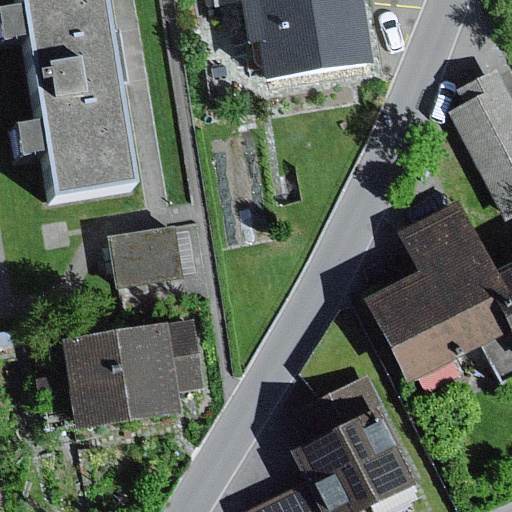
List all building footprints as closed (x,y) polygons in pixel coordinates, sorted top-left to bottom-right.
[(103,0),(14,0),(49,208),(135,194),(103,0)] [(367,0),(246,0),(244,0),(253,55),(265,53),(271,90),(379,73),(367,0)] [(511,96),(499,72),(454,96),(463,114),(450,121),(507,227),(511,224),(511,96)] [(461,207),(400,238),(413,262),(421,279),(367,306),(409,389),(487,350),(505,386),(511,382),(511,310),(496,280),(461,207)] [(175,228),(107,237),(115,294),(183,284),(175,228)] [(511,271),(496,280),(511,310),(511,271)] [(195,329),(70,349),(74,379),(42,384),(50,434),(80,429),(81,439),(187,422),(183,398),(205,395),(195,329)] [(307,453),(295,459),(308,487),(256,511),(383,511),(428,491),(373,377),(289,418),(307,453)]
